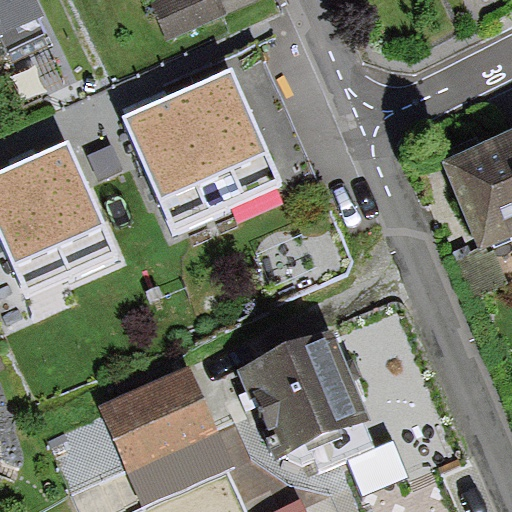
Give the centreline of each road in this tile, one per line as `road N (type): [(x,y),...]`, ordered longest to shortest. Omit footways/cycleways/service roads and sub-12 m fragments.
road 1 (residential): [(511,481),(361,124)]
road 2 (residential): [(361,124),(511,57)]
road 3 (residential): [(361,124),(305,0)]
